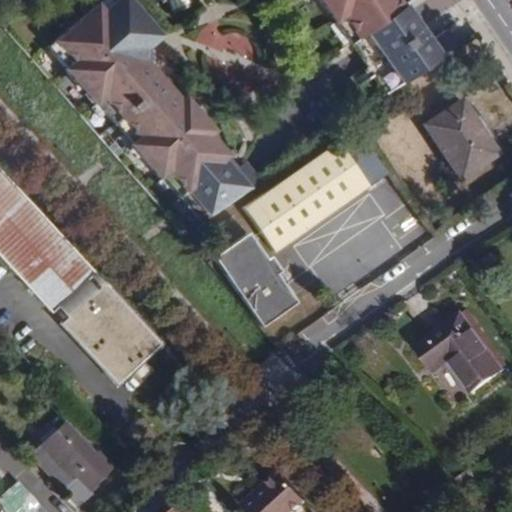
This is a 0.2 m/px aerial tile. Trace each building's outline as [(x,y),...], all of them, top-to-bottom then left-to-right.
[(180,194),(203,221),(255,178),(243,164),(229,175),(215,159),(223,152),(206,131),(210,128),(184,97),(180,100),(144,58),(145,47),(159,35),(128,0),(115,0),(102,12),(95,4),(47,46),(65,68),(64,69),(94,103),(95,102),(131,143),(129,144),(158,177),(160,175),(178,196),(180,194)] [(318,0),(349,45),(402,8),(396,0),(318,0)] [(400,49),(366,72),(383,96),(455,48),(444,32),(427,43),(417,29),(397,44),(400,49)] [(500,154),(464,97),(427,124),(464,179),(500,154)] [(373,188),(343,147),(255,211),(286,253),(373,188)] [(90,275),(0,176),(0,261),(48,313),(90,275)] [(255,231),(220,257),(270,326),(305,300),(255,231)] [(101,287),(90,275),(48,313),(59,327),(101,287)] [(159,351),(101,287),(59,327),(117,390),(159,351)] [(504,371),(463,313),(417,346),(431,366),(445,355),(450,362),(472,393),(504,371)] [(450,362),(445,355),(431,366),(436,372),(450,362)] [(79,449),(58,470),(80,494),(85,489),(98,502),(118,481),(107,471),(103,475),(79,449)] [(80,494),(58,470),(52,477),(74,499),(80,494)] [(479,482),(471,470),(456,480),(466,491),(479,482)] [(295,511),(307,501),(280,472),(243,506),(248,511),(295,511)] [(46,511),(13,481),(0,494),(0,507),(5,511),(46,511)]
